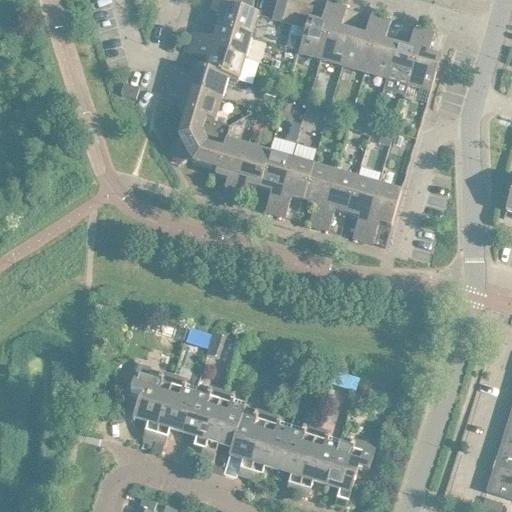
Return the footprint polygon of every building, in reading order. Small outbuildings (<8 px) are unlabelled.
[(226,9),(222,21),(257,31),(264,8),(257,6),(258,0),(216,0),(215,6),(226,9)] [(281,0),(278,13),(289,16),(293,0),(281,0)] [(293,0),(289,16),(300,20),(306,0),(293,0)] [(306,0),(300,20),(311,23),(314,13),(315,13),(318,1),(316,0),(306,0)] [(304,47),(326,54),(341,0),(330,0),(327,14),(323,13),(322,15),(315,13),(314,13),(311,23),(304,47)] [(341,0),(326,54),(348,60),(358,26),(350,23),(351,21),(347,20),(352,1),(348,0),(341,0)] [(348,60),(370,67),(386,11),(376,8),(370,27),(367,26),(366,28),(358,26),(348,60)] [(370,67),(392,73),(402,38),(394,36),(394,34),(391,33),(396,14),(386,11),(370,67)] [(198,26),(195,37),(251,53),(257,31),(222,21),(219,32),(198,26)] [(402,38),(392,73),(388,85),(410,91),(414,79),(430,24),(420,21),(414,40),(410,39),(410,41),(402,38)] [(440,27),(430,24),(414,79),(436,86),(446,51),(437,49),(438,47),(434,46),(440,27)] [(213,53),(210,64),(234,71),(233,72),(244,75),(251,53),(195,37),(192,47),(213,53)] [(284,63),(286,57),(278,54),(277,60),(284,63)] [(174,67),(171,77),(227,94),(233,72),(234,71),(210,64),(199,61),(195,73),(174,67)] [(126,88),(142,93),(145,82),(130,77),(126,88)] [(186,106),(191,107),(211,112),(211,113),(221,116),(227,94),(171,77),(168,87),(190,94),(186,106)] [(198,157),(222,164),(228,144),(212,140),(206,129),(211,113),(211,112),(191,107),(184,131),(186,135),(174,141),(181,154),(185,151),(188,157),(196,153),(198,157)] [(405,115),(402,125),(412,128),(415,118),(405,115)] [(374,130),(376,122),(368,119),(366,128),(374,130)] [(397,129),(387,126),(384,137),(394,140),(397,129)] [(408,132),(401,130),(398,139),(406,141),(408,132)] [(226,194),(237,197),(253,141),(230,134),(228,144),(222,164),(220,169),(233,172),(226,194)] [(253,178),(265,182),(275,147),(253,141),(237,197),(247,200),(253,178)] [(270,206),(280,209),(297,154),(275,147),(265,182),(276,185),(270,206)] [(297,191),(309,195),(319,160),(297,154),(280,209),(291,212),(297,191)] [(314,219),(324,222),(341,167),(319,160),(309,195),(320,198),(314,219)] [(340,204),(352,208),(362,173),(341,167),(324,222),(334,225),(340,204)] [(358,232),(368,235),(384,179),(362,173),(352,208),(364,211),(358,232)] [(384,179),(368,235),(378,238),(384,217),(397,221),(407,186),(384,179)] [(134,304),(131,316),(148,321),(151,309),(134,304)] [(212,348),(224,351),(231,332),(218,328),(212,348)] [(148,432),(159,435),(178,374),(143,363),(136,385),(147,388),(139,413),(152,417),(148,432)] [(175,424),(188,428),(203,381),(178,374),(159,435),(170,438),(175,424)] [(376,380),(365,376),(360,390),(372,393),(376,380)] [(196,446),(208,450),(227,389),(203,381),(188,428),(201,432),(196,446)] [(223,439),(236,443),(237,438),(238,438),(249,404),(252,396),(227,389),(208,450),(219,453),(223,439)] [(243,469),(254,472),(273,411),(249,404),(238,438),(237,438),(236,443),(234,450),(247,454),(243,469)] [(269,461),(283,465),(297,418),(273,411),(254,472),(265,476),(269,461)] [(291,484),(302,487),(321,426),(297,418),(283,465),(296,469),(291,484)] [(511,420),(492,486),(511,492),(511,420)] [(318,476),(331,480),(346,433),(321,426),(302,487),(314,491),(318,476)] [(346,433),(331,480),(344,484),(340,499),(351,502),(363,463),(374,466),(380,444),(346,433)] [(506,508),(509,498),(491,493),(487,502),(506,508)] [(161,511),(163,508),(143,502),(140,511),(161,511)]
